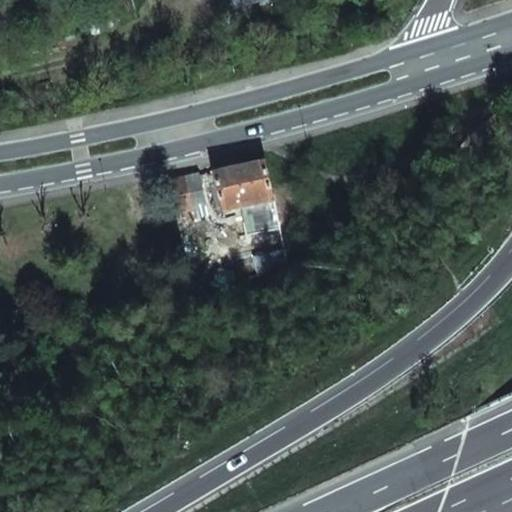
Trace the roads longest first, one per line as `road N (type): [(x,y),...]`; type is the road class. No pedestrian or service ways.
road 1 (trunk): [(511,260),(412,355),(157,511)]
road 2 (secondary): [(405,71),(234,118),(0,166)]
road 3 (trunk): [(511,427),(330,511)]
